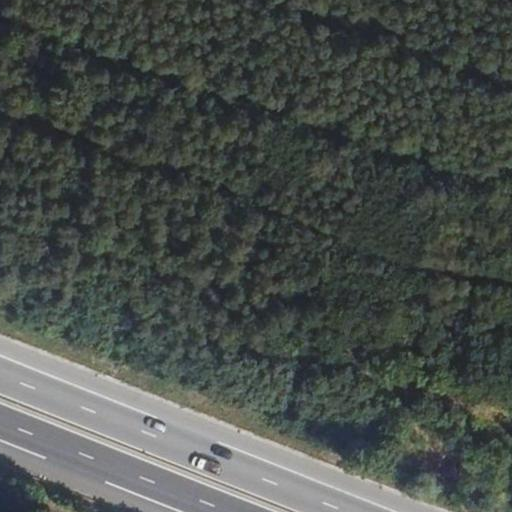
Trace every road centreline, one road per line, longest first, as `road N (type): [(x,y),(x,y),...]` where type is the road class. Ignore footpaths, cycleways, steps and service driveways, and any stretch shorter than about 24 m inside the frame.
road 1 (motorway): [(343,511),(0,374)]
road 2 (motorway): [(0,422),(224,511)]
